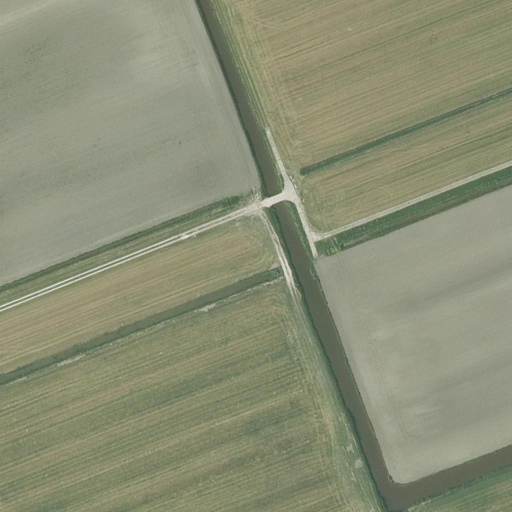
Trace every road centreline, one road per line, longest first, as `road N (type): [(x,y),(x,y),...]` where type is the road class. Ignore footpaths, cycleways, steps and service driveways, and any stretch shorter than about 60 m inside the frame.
road 1 (track): [(511,164),(310,243),(218,0)]
road 2 (track): [(0,310),(292,195)]
